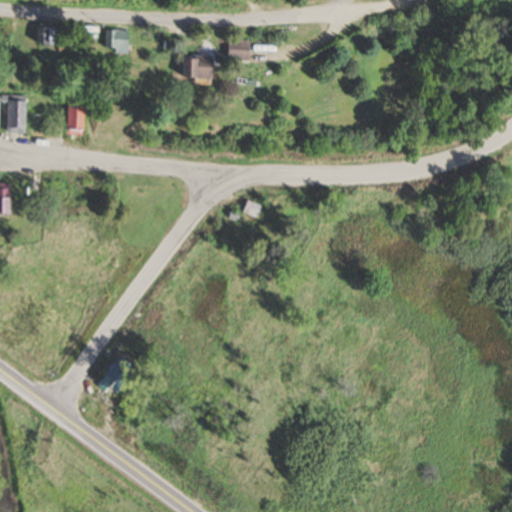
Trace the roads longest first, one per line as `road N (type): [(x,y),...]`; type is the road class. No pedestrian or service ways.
road 1 (secondary): [(51,407),(221,182),(389,176),(511,131)]
road 2 (residential): [(0,9),(254,21),(415,0)]
road 3 (primary): [(188,511),(0,370)]
road 4 (residential): [(0,163),(194,173),(221,182)]
